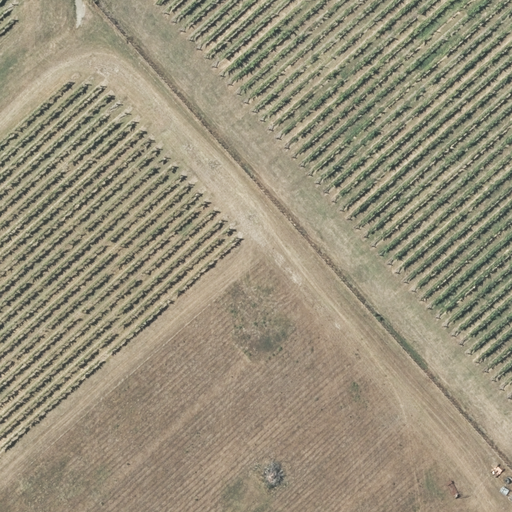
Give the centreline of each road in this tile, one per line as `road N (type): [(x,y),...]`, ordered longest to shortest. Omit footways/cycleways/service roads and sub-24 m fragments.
road 1 (track): [(511,472),(94,0)]
road 2 (track): [(0,119),(44,79),(148,65)]
